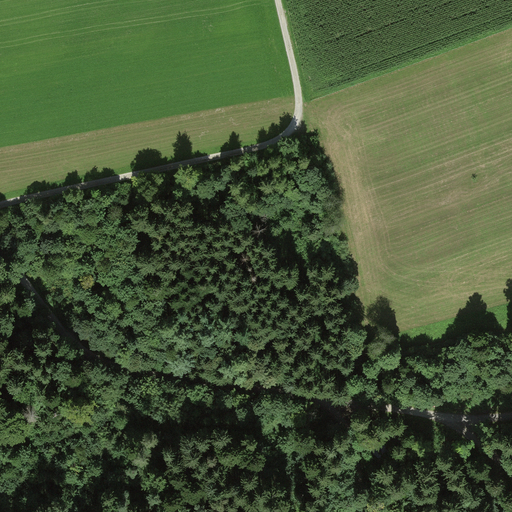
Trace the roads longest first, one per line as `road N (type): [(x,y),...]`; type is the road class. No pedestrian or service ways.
road 1 (track): [(349,511),(360,479),(344,410),(94,363),(56,333),(0,251)]
road 2 (track): [(0,205),(277,144),(299,111),(277,0)]
road 3 (track): [(344,410),(511,416)]
